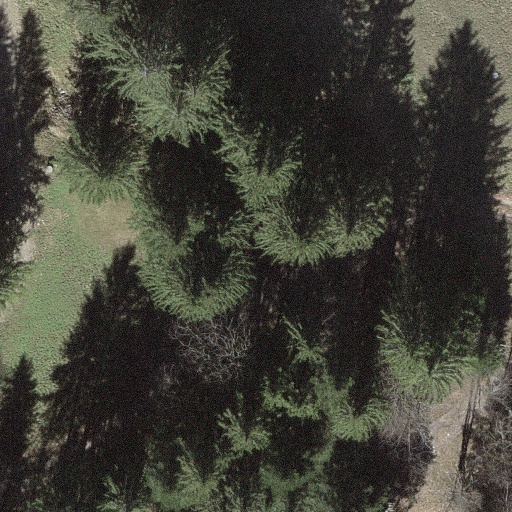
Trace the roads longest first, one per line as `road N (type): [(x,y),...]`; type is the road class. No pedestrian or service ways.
road 1 (track): [(511,216),(494,208),(417,221),(11,485),(0,481)]
road 2 (track): [(0,295),(11,276),(5,0)]
road 3 (track): [(332,511),(511,375)]
